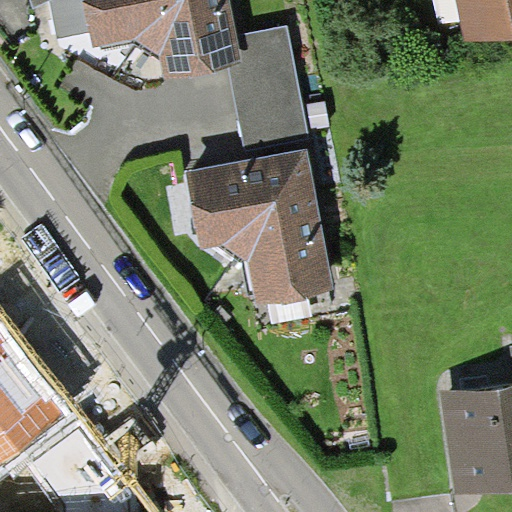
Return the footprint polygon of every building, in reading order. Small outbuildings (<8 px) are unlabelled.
[(132,28),(141,34),(163,0),(85,0),(92,36),(132,28)] [(163,0),(141,34),(161,47),(165,67),(229,54),(226,38),(218,0),(163,0)] [(511,0),(459,0),(466,29),(511,19),(511,0)] [(235,91),(285,81),(275,28),(226,38),(229,54),(235,91)] [(290,107),(285,81),(235,91),(240,117),(290,107)] [(246,149),(297,140),(290,107),(240,117),(246,149)] [(220,233),(240,247),(286,182),(299,163),(297,153),(188,173),(200,237),(220,233)] [(305,195),(286,182),(240,247),(249,253),(256,293),(321,281),(305,195)] [(0,323),(0,475),(78,416),(0,323)] [(511,347),(510,348),(511,364),(511,384),(445,394),(457,485),(511,477),(511,347)]
